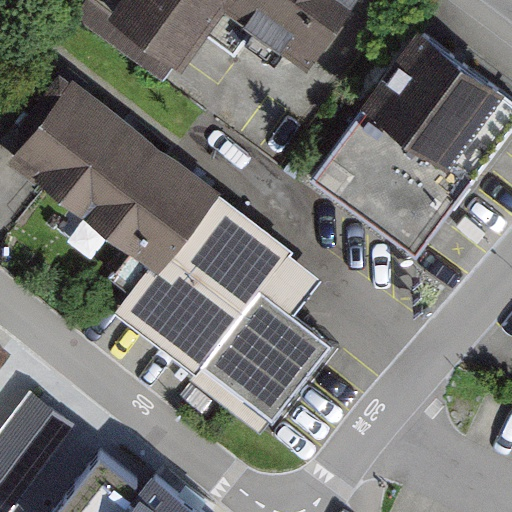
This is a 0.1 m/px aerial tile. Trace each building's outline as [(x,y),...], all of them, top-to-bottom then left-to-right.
[(110,22),(126,0),(93,0),(78,19),(164,83),(175,69),(110,22)] [(362,0),(126,0),(110,22),(175,69),(181,73),(225,14),(308,74),(362,0)] [(511,131),(511,99),(417,32),(361,110),(365,112),(314,183),(420,259),(511,131)] [(297,253),(74,81),(14,157),(157,268),(120,315),(198,376),(193,381),(264,436),(334,347),(295,317),(324,281),(293,258),(297,253)] [(0,373),(15,354),(0,342),(0,373)] [(77,511),(132,442),(64,396),(0,472),(0,511),(77,511)] [(200,511),(154,477),(128,511),(200,511)]
